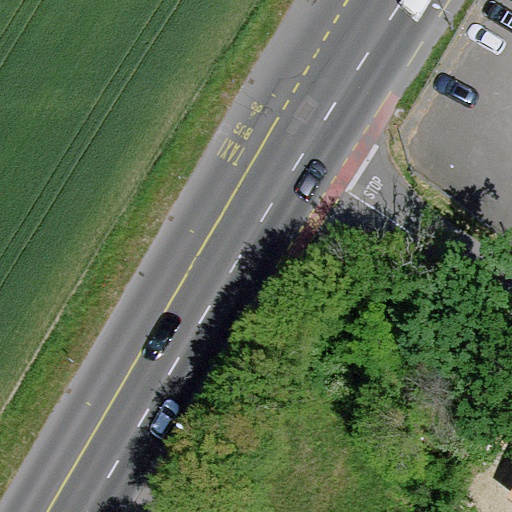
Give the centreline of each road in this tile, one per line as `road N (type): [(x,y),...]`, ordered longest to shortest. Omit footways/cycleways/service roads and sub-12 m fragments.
road 1 (primary): [(76,511),(293,156)]
road 2 (unclassified): [(511,297),(293,156)]
road 3 (primary): [(293,156),(394,0)]
